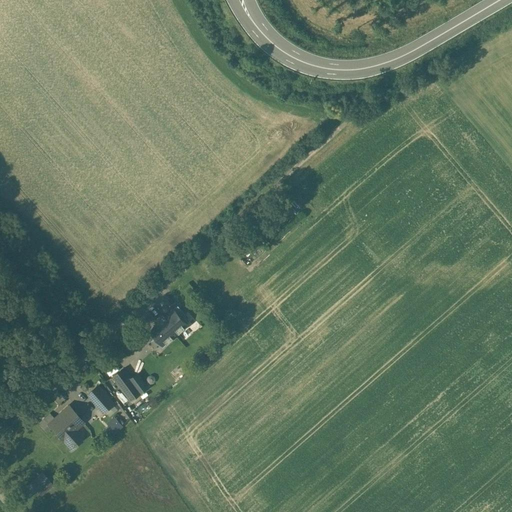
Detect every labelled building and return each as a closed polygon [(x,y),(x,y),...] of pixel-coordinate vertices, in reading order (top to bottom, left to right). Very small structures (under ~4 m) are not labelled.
[(189,323),(174,307),(148,330),(163,346),(189,323)] [(123,343),(131,350),(145,336),(137,329),(123,343)] [(123,368),(113,376),(130,400),(141,392),(123,368)] [(113,403),(97,385),(87,394),(103,412),(113,403)] [(82,421),(68,406),(48,424),(62,439),(63,438),(70,447),(78,440),(71,431),(82,421)] [(42,471),(25,486),(32,493),(36,489),(49,479),(42,471)] [(49,479),(36,489),(42,495),(54,484),(49,479)]
